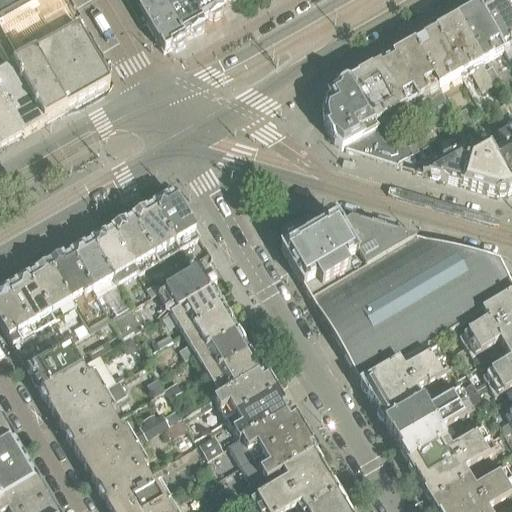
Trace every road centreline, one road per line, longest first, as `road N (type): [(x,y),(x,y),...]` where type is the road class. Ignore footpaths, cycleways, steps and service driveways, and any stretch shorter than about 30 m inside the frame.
road 1 (residential): [(184,147),(397,511)]
road 2 (tertiary): [(231,121),(422,0)]
road 3 (tertiary): [(0,254),(184,147)]
road 4 (tertiary): [(340,0),(217,67),(149,92)]
road 5 (residential): [(345,189),(511,236)]
road 6 (tertiary): [(149,92),(0,176)]
road 7 (residential): [(184,147),(345,189)]
road 8 (residential): [(79,511),(0,378)]
road 9 (residential): [(345,189),(231,121)]
